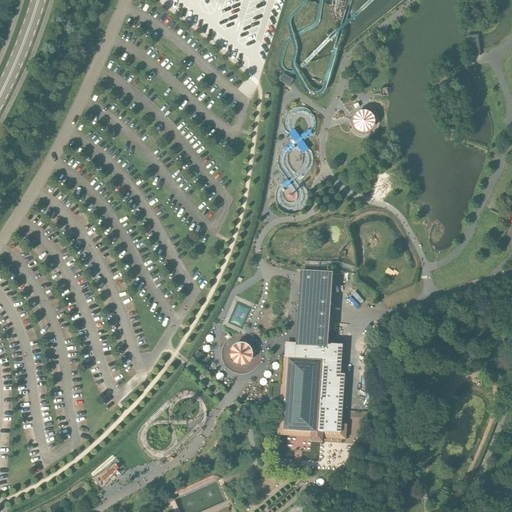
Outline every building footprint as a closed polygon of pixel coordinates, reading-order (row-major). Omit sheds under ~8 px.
[(477,34),(467,35),(469,55),(479,54),(477,34)] [(283,74),(279,81),(290,87),(294,80),(283,74)] [(293,127),(288,131),(302,151),(308,147),(293,127)] [(340,347),(326,346),(331,274),(318,273),(304,272),(301,325),(299,344),(289,343),(288,358),(283,358),(281,387),(272,387),(271,400),(280,401),(278,423),(278,429),(277,435),(278,435),(288,435),(298,436),(311,436),(310,442),(320,443),(322,443),(323,428),(322,428),(323,410),(350,411),(354,348),(340,347)] [(198,352),(195,356),(200,361),(203,356),(198,352)]
